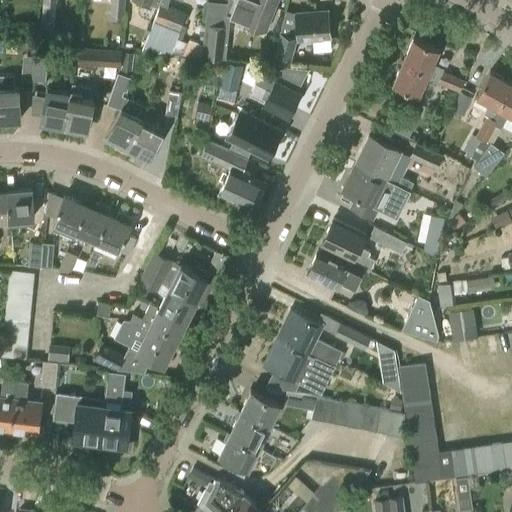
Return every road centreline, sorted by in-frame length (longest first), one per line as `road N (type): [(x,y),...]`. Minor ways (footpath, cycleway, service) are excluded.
road 1 (residential): [(264,250),(92,167),(0,152)]
road 2 (residential): [(138,502),(264,250)]
road 3 (residential): [(264,250),(382,0)]
road 4 (residential): [(138,502),(0,465)]
